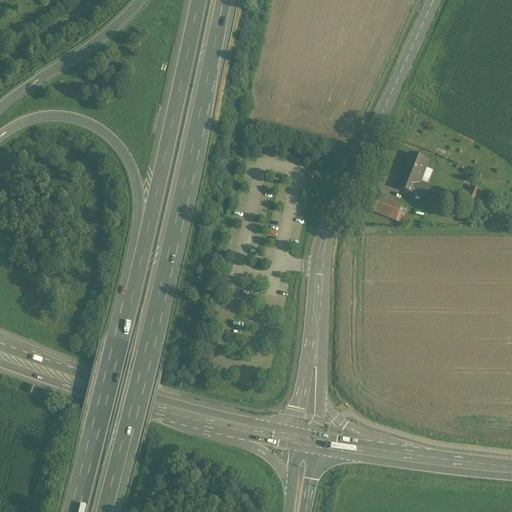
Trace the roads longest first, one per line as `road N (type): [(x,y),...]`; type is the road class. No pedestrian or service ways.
road 1 (motorway): [(125,433),(223,0)]
road 2 (tertiary): [(316,332),(327,227),(432,0)]
road 3 (motorway): [(197,0),(128,314)]
road 4 (motorway): [(0,138),(31,121),(66,119),(120,150),(137,189),(123,287),(128,314)]
road 5 (primary): [(228,422),(0,352)]
road 6 (motorway): [(128,314),(77,511)]
road 7 (track): [(327,227),(511,232)]
road 8 (motorway): [(143,0),(111,33),(0,111)]
road 9 (tertiary): [(418,455),(344,426),(320,390)]
